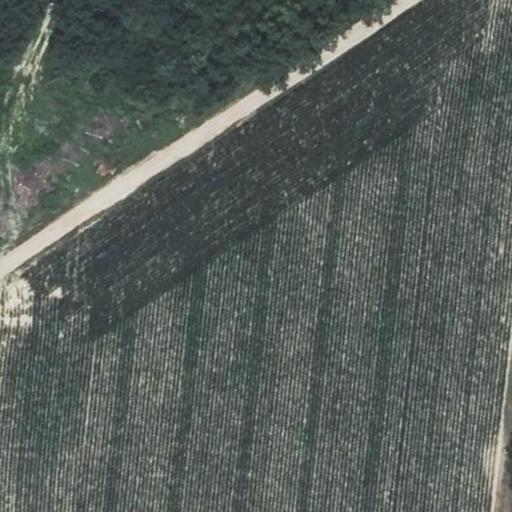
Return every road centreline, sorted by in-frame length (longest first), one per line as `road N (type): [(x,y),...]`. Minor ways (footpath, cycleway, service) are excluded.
road 1 (track): [(401,0),(0,268)]
road 2 (track): [(52,234),(25,74),(58,0)]
